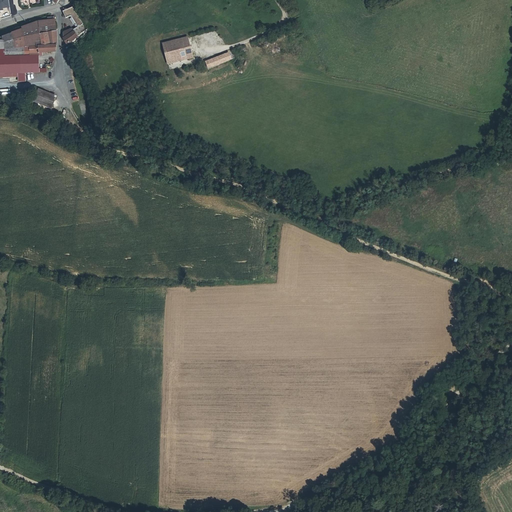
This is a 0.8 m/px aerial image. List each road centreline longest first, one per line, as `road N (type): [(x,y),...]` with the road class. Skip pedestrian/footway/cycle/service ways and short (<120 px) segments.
road 1 (track): [(0,118),(40,122),(472,283)]
road 2 (track): [(511,353),(459,404),(429,461),(303,511)]
road 3 (track): [(511,108),(495,151),(319,221)]
road 4 (residential): [(59,8),(61,92),(100,150)]
